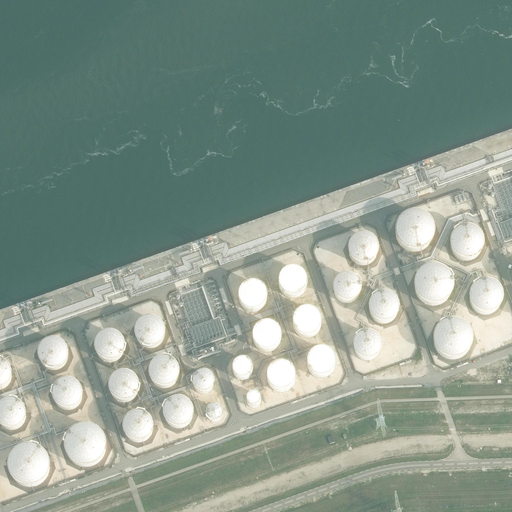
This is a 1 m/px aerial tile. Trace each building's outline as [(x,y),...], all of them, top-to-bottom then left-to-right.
[(408,250),(411,251),(415,250),(419,249),(422,248),(425,245),(427,242),(429,238),(430,235),(430,231),(429,227),(427,224),(425,221),(422,218),(419,216),(416,215),(412,215),(408,215),(405,216),(401,218),(399,221),(396,224),(395,227),(394,231),(394,234),(395,238),(396,241),(398,245),(401,247),(404,249),(408,250)] [(464,262),(467,263),(470,262),(473,261),(476,260),(479,258),(481,255),(482,252),(483,249),(483,245),(482,242),(481,239),(479,237),(476,235),(474,233),(471,232),(467,232),(464,232),(461,233),(458,235),(456,237),(454,239),(453,242),(452,245),(452,248),(453,252),(454,255),(456,257),(458,259),(461,261),(464,262)] [(360,267),(363,267),(367,267),(370,266),(373,264),(375,262),(377,260),(379,257),(379,253),(379,250),(379,247),(377,244),(375,241),(373,239),(370,238),(367,237),(364,236),(361,237),(358,238),(355,239),(353,241),(351,244),(349,247),(349,250),(349,253),(349,256),(350,259),(352,262),(355,264),(357,266),(360,267)] [(315,252),(320,267),(321,265),(325,264),(328,266),(330,265),(332,266),(340,263),(342,261),(340,254),(337,253),(338,249),(336,243),(329,239),(320,242),(315,252)] [(429,310),(434,310),(438,310),(443,309),(447,306),(451,303),(454,299),(456,295),(457,290),(457,286),(456,281),(454,277),(451,273),(447,270),(443,268),(439,266),(434,266),(430,266),(426,268),(422,270),(418,273),(415,277),(414,281),(413,285),(412,290),(413,295),(415,299),(418,302),(421,306),(425,308),(429,310)] [(290,295),(293,295),(295,295),(297,294),(300,293),(301,292),(303,290),(304,287),(305,285),(304,282),(304,280),(303,278),(301,276),(300,274),(298,273),(295,272),(293,272),(291,272),(288,273),(286,274),(284,276),(283,278),(282,280),(281,282),(281,285),(282,287),(283,289),(284,291),(286,293),(288,294),(290,295)] [(344,302),(347,303),(349,302),(352,302),(354,300),(356,299),(357,297),(358,295),(359,292),(359,290),(358,287),(357,285),(356,283),(354,281),(352,280),(349,280),(347,279),(345,280),(342,280),(340,282),(338,283),(337,285),(336,287),(335,290),(335,292),(336,294),(337,297),(338,298),(340,300),(342,301),(344,302)] [(481,317),(485,318),(488,317),(492,316),(496,314),(498,312),(501,309),(502,305),(503,302),(503,298),(502,294),(501,291),(498,288),(496,285),(492,283),(489,282),(485,282),(482,282),(478,283),(475,285),(472,288),(470,291),(468,294),(467,298),(467,301),(468,305),(469,308),(472,311),(474,314),(477,316),(481,317)] [(250,310),(253,310),(255,310),(258,310),(260,308),(262,307),(263,305),(264,302),(265,300),(265,298),(264,295),(263,293),(262,291),(260,289),(258,288),(255,287),(253,287),(251,287),(248,288),(246,289),(245,291),(243,293),(242,295),(242,297),(242,300),(242,302),(243,304),(244,306),(246,308),(248,309),(250,310)] [(380,325),(383,326),(387,326),(390,325),(393,323),(395,321),(397,318),(399,315),(399,312),(399,309),(399,305),(397,302),(395,300),(393,298),(390,296),(387,295),(384,295),(381,295),(378,296),(375,298),(373,300),(371,303),(369,305),(369,309),(369,312),(369,315),(370,318),(372,320),(375,323),(377,324),(380,325)] [(305,336),(307,336),(309,336),(312,335),(314,334),(316,332),(317,330),(318,328),(319,326),(319,323),(318,321),(317,318),(316,317),(314,315),(312,314),(310,313),(307,313),(305,313),(303,314),(301,315),(299,317),(297,319),(296,321),(296,323),(296,325),(296,328),(297,330),(298,332),(300,334),(302,335),(305,336)] [(89,328),(94,327),(94,326),(95,326),(101,324),(99,319),(88,322),(89,328)] [(147,350),(150,351),(154,350),(157,349),(160,348),(162,346),(164,343),(166,340),(166,337),(166,334),(166,330),(164,327),(162,325),(160,323),(157,321),(154,320),(151,320),(148,320),(145,321),(142,323),(140,325),(138,327),(136,330),(136,333),(136,337),(136,340),(137,343),(139,345),(142,347),(144,349),(147,350)] [(448,364),(453,364),(457,364),(462,363),(466,360),(470,357),(473,353),(475,349),(476,344),(476,340),(474,335),(472,331),(470,327),(466,324),(462,322),(458,321),(453,320),(449,321),(445,322),(441,324),(437,327),(434,331),(432,335),(431,340),(431,344),(432,349),(434,353),(437,357),(440,360),(444,362),(448,364)] [(264,349),(266,349),(269,349),(271,348),(273,347),(275,345),(276,343),(277,341),(278,339),(278,337),(278,334),(277,332),(275,330),(274,328),(272,327),(269,326),(267,326),(264,326),(262,327),(260,328),(258,329),(257,331),(256,333),(255,336),(255,338),(255,341),(256,343),(258,345),(259,346),(261,348),(264,349)] [(106,363),(109,364),(113,364),(116,363),(119,361),(121,359),(123,356),(124,353),(125,350),(125,347),(124,344),(123,341),(121,338),(119,336),(116,334),(113,333),(110,333),(107,333),(104,334),(101,336),(98,338),(97,341),(95,344),(95,347),(94,350),(95,353),(96,356),(98,358),(100,361),(103,362),(106,363)] [(364,360),(367,360),(369,360),(371,360),(374,358),(375,357),(377,355),(378,353),(379,350),(379,348),(378,346),(377,343),(376,341),(374,340),(372,338),(370,337),(367,337),(365,337),(363,338),(361,339),(359,341),(357,343),(356,345),(355,347),(355,350),(356,352),(357,354),(358,356),(360,358),(362,359),(364,360)] [(50,372),(53,373),(56,373),(59,372),(62,370),(65,368),(67,365),(68,362),(69,359),(69,356),(68,352),(66,349),(65,347),(62,345),(59,343),(56,342),(53,342),(50,342),(47,343),(44,345),(42,347),(40,350),(39,352),(38,356),(38,359),(38,362),(40,365),(41,367),(44,370),(47,371),(50,372)] [(319,376),(321,376),(323,376),(326,375),(328,374),(330,372),(331,370),(332,368),(333,366),(333,363),(332,361),(331,358),(330,357),(328,355),(326,354),(324,353),(321,353),(319,353),(317,354),(315,355),(313,357),(311,359),(310,361),(310,363),(310,365),(310,368),(311,370),(312,372),(314,374),(316,375),(319,376)] [(240,382),(243,382),(245,382),(247,381),(250,380),(251,378),(253,377),(254,374),(255,372),(255,370),(254,367),(253,365),(252,363),(250,361),(248,360),(246,359),(243,359),(241,359),(239,360),(236,361),(235,362),(233,364),(232,366),(231,369),(231,371),(232,374),(233,376),(234,378),(236,380),(238,381),(240,382)] [(161,390),(165,391),(168,390),(171,389),(174,388),(176,386),(178,383),(180,380),(180,377),(180,374),(180,370),(178,367),(176,365),(174,363),(171,361),(168,360),(165,360),(162,360),(159,361),(156,363),(154,365),(152,367),(150,370),(150,373),(150,377),(150,380),(152,383),(153,385),(156,387),(158,389),(161,390)] [(0,392),(1,393),(4,392),(7,390),(10,388),(12,386),(13,383),(14,379),(14,376),(13,373),(11,370),(10,367),(7,365),(4,364),(1,363),(0,362),(0,392)] [(279,390),(281,390),(284,390),(286,389),(288,388),(290,386),(292,384),(293,382),(293,380),(293,377),(293,375),(292,372),(290,371),(288,369),(286,368),(284,367),(282,367),(279,367),(277,368),(275,369),(273,371),(272,373),(271,375),(270,377),(270,379),(270,382),(271,384),(273,386),(275,388),(277,389),(279,390)] [(200,396),(203,396),(205,396),(208,395),(210,394),(212,392),(213,390),(214,388),(215,386),(215,383),(214,381),(213,378),(212,377),(210,375),(208,374),(206,373),(203,373),(201,373),(199,374),(196,375),(195,377),(193,378),(192,381),(192,383),(192,385),(192,388),(193,390),(194,392),(196,394),(198,395),(200,396)] [(121,404),(124,405),(127,404),(130,403),(133,402),(136,400),(138,397),(139,394),(140,391),(140,388),(139,384),(137,381),(136,379),(133,377),(130,375),(127,374),(124,374),(121,374),(118,375),(115,377),(113,379),(111,381),(110,384),(109,387),(109,391),(109,394),(111,397),(112,399),(115,401),(118,403),(121,404)] [(64,412),(67,413),(70,413),(73,412),(76,410),(79,408),(81,405),(82,402),(83,399),(83,396),(82,392),(80,389),(79,387),(76,385),(73,383),(70,382),(67,382),(64,382),(61,383),(58,385),(56,387),(54,390),(53,392),(52,396),(52,399),(52,402),(54,405),(56,407),(58,410),(61,411),(64,412)] [(252,411),(254,411),(256,411),(257,411),(259,410),(261,408),(262,407),(263,405),(263,403),(263,401),(263,399),(262,397),(261,396),(259,394),(258,393),(256,393),(254,393),(252,393),(250,393),(248,394),(247,396),(246,397),(245,399),(245,401),(245,403),(245,405),(246,406),(247,408),(248,409),(250,410),(252,411)] [(175,429),(178,430),(181,430),(185,429),(188,427),(190,425),(192,422),(193,419),(194,416),(194,413),(193,410),(192,407),(190,404),(188,402),(185,400),(182,399),(179,399),(176,399),(173,400),(170,402),(167,404),(165,407),(164,410),(163,413),(163,416),(164,419),(165,422),(167,424),(169,427),(172,428),(175,429)] [(7,432),(10,432),(13,432),(16,431),(19,429),(22,427),(24,424),(25,421),(26,418),(26,415),(25,412),(24,409),(22,406),(19,404),(17,402),(14,402),(10,401),(7,402),(4,403),(1,404),(0,405),(0,427),(1,429),(4,430),(7,432)] [(214,425),(216,426),(218,425),(220,425),(221,424),(223,423),(224,421),(225,419),(225,417),(225,415),(225,413),(224,411),(223,410),(221,409),(220,408),(218,407),(216,407),(214,407),(212,408),(211,409),(209,410),(208,412),(207,413),(207,415),(207,417),(207,419),(208,421),(209,422),(210,424),(212,425),(214,425)] [(135,444),(138,444),(142,444),(145,443),(148,441),(150,439),(152,437),(154,434),(154,430),(154,427),(154,424),(152,421),(150,418),(148,416),(145,415),(142,414),(139,413),(136,414),(133,415),(130,416),(128,418),(126,421),(124,424),(124,427),(124,430),(124,433),(125,436),(127,439),(130,441),(132,443),(135,444)] [(81,471),(86,471),(91,471),(95,470),(99,467),(103,464),(106,461),(108,456),(109,452),(109,447),(108,442),(106,438),(103,434),(99,431),(95,429),(91,428),(87,427),(82,428),(78,429),(74,431),(70,434),(68,438),(66,442),(65,447),(64,451),(65,456),(67,460),(70,464),(73,467),(77,469),(81,471)] [(26,489),(31,490),(35,489),(40,488),(44,486),(48,482),(50,479),(52,474),(53,470),(53,465),(52,460),(50,456),(48,452),(44,449),(40,447),(36,446),(31,445),(27,446),(22,447),(18,449),(15,452),(12,456),(10,460),(9,465),(9,469),(10,474),(12,478),(14,482),(18,485),(22,487),(26,489)]
